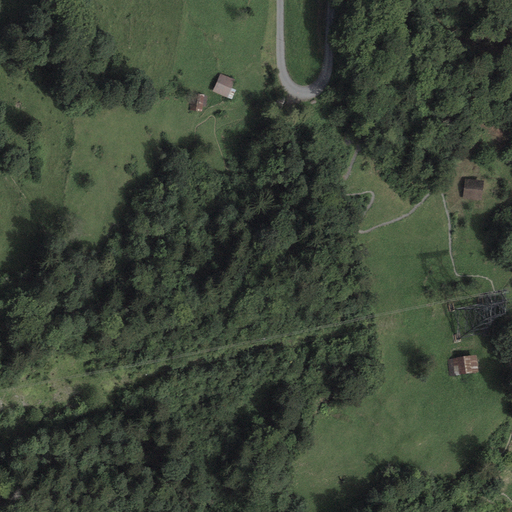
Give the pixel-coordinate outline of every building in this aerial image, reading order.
[(231,97),(233,90),(229,89),(232,83),(220,77),(215,90),(231,97)] [(200,109),(200,105),(204,105),(206,97),(202,96),(201,98),(193,96),(191,107),(200,109)] [(466,181),(464,196),(479,198),(481,183),(466,181)] [(478,355),(455,356),(456,364),(460,364),(460,373),(479,372),(478,355)] [(433,376),(433,388),(462,388),(462,376),(433,376)]
